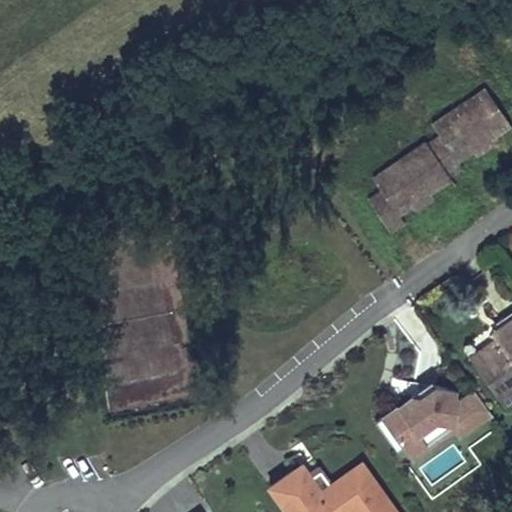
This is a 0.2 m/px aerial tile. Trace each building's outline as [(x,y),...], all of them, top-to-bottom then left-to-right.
[(414,207),(415,207),(429,197),(452,181),(451,179),(463,170),(459,163),(476,152),(489,142),(494,138),(509,128),(494,107),(483,91),(438,122),(431,127),(440,138),(428,147),(426,144),(394,166),(374,182),(383,195),(370,205),(385,226),(392,235),(405,226),(400,218),(414,207)] [(489,142),(476,152),(480,158),(493,149),(489,142)] [(429,197),(415,207),(420,215),(434,205),(429,197)] [(472,359),(499,395),(511,386),(511,324),(504,330),(507,335),(496,343),(495,343),(472,359)] [(492,338),(496,343),(507,335),(504,330),(492,338)] [(435,398),(437,385),(416,381),(413,394),(435,398)] [(413,394),(377,419),(398,448),(404,444),(438,420),(474,428),(493,414),(476,390),(465,397),(456,396),(458,389),(437,385),(435,398),(413,394)] [(511,386),(499,395),(508,408),(511,405),(511,386)] [(414,458),(450,433),(463,436),(474,428),(438,420),(404,444),(414,458)] [(301,482),(279,498),(288,511),(346,511),(349,511),(397,511),(363,463),(332,484),(316,463),(312,466),(307,459),(292,469),(301,482)] [(279,498),(301,482),(292,469),(270,485),(279,498)]
